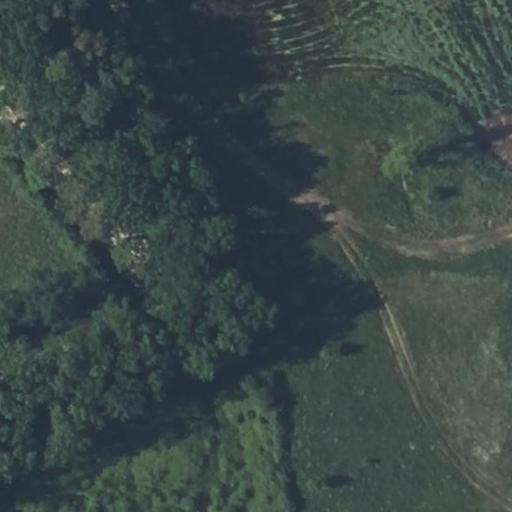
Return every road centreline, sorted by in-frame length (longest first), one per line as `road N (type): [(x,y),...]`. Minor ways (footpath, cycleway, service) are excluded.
road 1 (track): [(511,228),(444,247),(380,236),(320,209),(249,159),(165,81),(115,0)]
road 2 (track): [(511,508),(427,432),(391,335),(320,209)]
